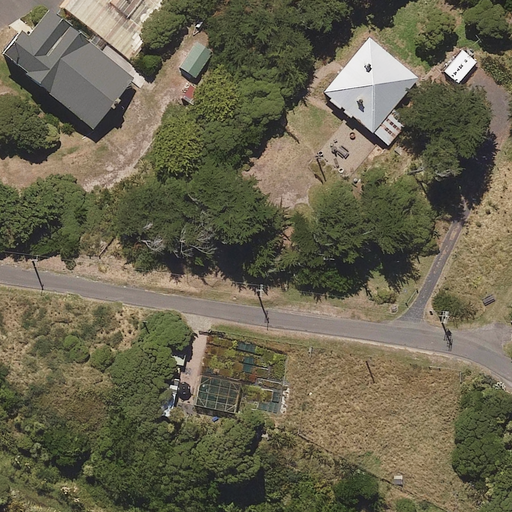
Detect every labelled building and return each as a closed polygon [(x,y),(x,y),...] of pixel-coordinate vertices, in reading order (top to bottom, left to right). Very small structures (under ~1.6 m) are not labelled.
[(67,0),(62,7),(133,62),(180,0),(67,0)] [(129,77),(43,7),(22,33),(13,25),(0,40),(0,53),(89,126),(129,77)] [(415,77),(365,37),(319,95),(385,148),(407,121),(390,108),(415,77)] [(475,62),(460,49),(442,71),(457,83),(475,62)] [(191,366),(182,366),(186,346),(168,344),(165,363),(180,366),(180,374),(190,374),(191,366)] [(176,393),(177,378),(161,376),(159,399),(171,400),(172,393),(176,393)] [(238,389),(199,383),(194,411),(233,418),(238,389)]
